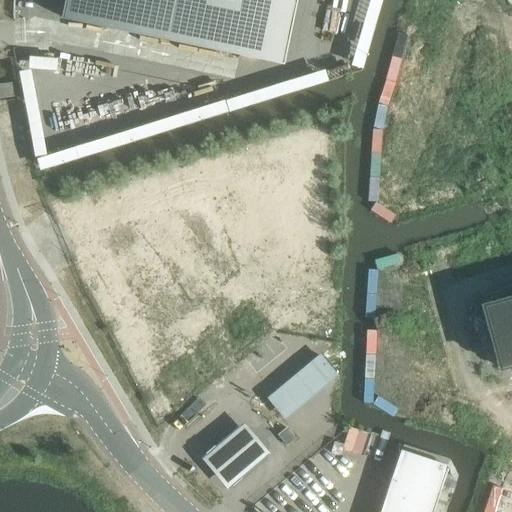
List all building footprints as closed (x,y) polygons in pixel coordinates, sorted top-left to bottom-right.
[(70,0),(67,20),(104,28),(114,30),(134,34),(139,35),(234,55),(234,53),(244,0),(71,0),(72,0),(71,0),(70,0)] [(0,84),(0,98),(15,96),(13,83),(0,84)] [(292,154),(290,234),(333,235),(335,156),(292,154)] [(175,274),(155,290),(162,299),(183,283),(175,274)] [(192,295),(172,311),(179,319),(199,303),(192,295)] [(511,296),(481,305),(498,369),(511,365),(511,296)] [(147,375),(175,411),(276,333),(249,298),(147,375)] [(290,310),(289,335),(332,336),(333,311),(290,310)] [(373,319),(376,331),(386,329),(383,317),(373,319)] [(320,356),(311,364),(326,382),(335,375),(320,356)] [(269,458),(241,425),(197,462),(225,495),(269,458)] [(277,435),(286,446),(295,438),(286,428),(277,435)] [(400,450),(391,477),(379,511),(431,511),(447,466),(400,450)]
